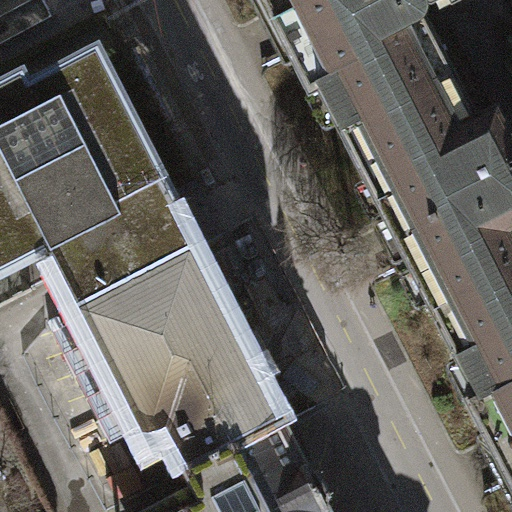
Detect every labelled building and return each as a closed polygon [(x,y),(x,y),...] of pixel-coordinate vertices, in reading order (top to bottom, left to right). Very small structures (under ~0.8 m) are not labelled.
[(309,85),(329,128),(443,71),(417,23),(422,4),(430,0),(445,0),(449,5),(459,0),(253,0),(302,92),(309,85)] [(0,270),(43,249),(59,272),(176,213),(92,56),(29,89),(20,77),(0,87),(0,270)] [(511,56),(503,61),(511,79),(511,56)] [(329,128),(427,313),(511,269),(511,148),(490,104),(465,116),(443,71),(329,128)] [(284,421),(176,213),(59,272),(77,308),(69,312),(139,448),(163,436),(182,474),(284,421)] [(511,269),(427,313),(472,397),(460,401),(511,502),(511,269)] [(307,469),(284,421),(182,474),(187,491),(145,511),(328,511),(325,505),(330,495),(316,470),(307,469)]
